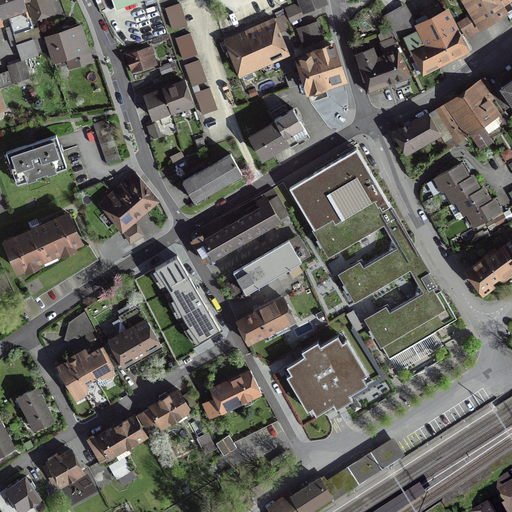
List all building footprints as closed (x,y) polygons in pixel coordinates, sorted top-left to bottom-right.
[(0,0),(0,14),(0,15),(25,7),(26,12),(28,17),(30,17),(33,16),(27,0),(0,0)] [(53,13),(49,0),(27,0),(33,16),(30,17),(34,28),(38,26),(36,18),(53,13)] [(147,0),(111,0),(115,11),(147,0)] [(323,3),(321,0),(295,0),(301,12),(323,3)] [(458,0),(469,19),(478,33),(511,12),(511,9),(506,0),(458,0)] [(187,25),(181,7),(166,11),(172,29),(187,25)] [(421,22),(443,65),(467,53),(446,10),(421,22)] [(26,12),(9,18),(19,49),(34,44),(32,38),(41,36),(38,26),(34,28),(30,17),(28,17),(26,12)] [(478,33),(469,19),(458,25),(467,40),(478,33)] [(284,51),(271,22),(224,44),(236,74),(284,51)] [(443,65),(421,22),(414,26),(416,31),(400,39),(419,77),(443,65)] [(323,40),(318,26),(298,34),(303,48),(323,40)] [(80,28),(46,39),(53,62),(65,58),(68,68),(91,61),(80,28)] [(392,30),(380,34),(382,41),(394,37),(392,30)] [(197,55),(191,37),(176,41),(182,59),(197,55)] [(344,78),(334,48),(299,59),(309,90),(344,78)] [(370,91),(391,82),(380,56),(376,58),(372,48),(354,56),(370,91)] [(156,66),(150,49),(124,57),(130,75),(156,66)] [(398,49),(380,56),(391,82),(409,74),(398,49)] [(24,61),(8,66),(9,69),(14,82),(29,77),(24,61)] [(160,67),(162,74),(173,70),(171,64),(160,67)] [(206,82),(200,64),(185,67),(191,86),(206,82)] [(0,87),(14,82),(9,69),(0,72),(0,87)] [(511,111),(511,78),(497,88),(511,111)] [(481,81),(461,95),(482,124),(499,114),(490,101),(493,99),(481,81)] [(182,83),(164,90),(172,113),(191,106),(182,83)] [(150,121),(172,113),(164,90),(141,98),(150,121)] [(217,111),(211,92),(196,96),(202,115),(217,111)] [(468,135),(482,124),(461,95),(446,105),(468,135)] [(445,104),(437,109),(457,143),(465,138),(445,104)] [(292,112),(244,139),(258,164),(306,137),(292,112)] [(403,157),(438,139),(425,114),(390,133),(403,157)] [(120,160),(107,119),(94,123),(108,164),(120,160)] [(49,138),(1,155),(12,185),(60,168),(49,138)] [(411,240),(357,147),(289,186),(319,238),(316,239),(320,247),(323,245),(329,254),(350,242),(347,237),(353,234),(356,238),(370,230),(367,225),(374,222),(377,226),(383,223),(392,239),(389,251),(361,267),(359,262),(340,273),(345,282),(342,284),(346,292),(350,290),(355,299),(376,287),(373,282),(380,278),(382,283),(396,275),(394,270),(400,267),(403,271),(409,268),(418,284),(415,295),(388,311),(385,307),(366,318),(372,327),(368,329),(373,337),(376,335),(379,340),(388,334),(397,349),(413,340),(417,326),(427,320),(434,331),(457,318),(440,290),(438,292),(434,286),(437,284),(414,245),(411,247),(408,241),(411,240)] [(230,155),(183,182),(194,201),(241,175),(230,155)] [(186,159),(175,163),(178,169),(188,165),(186,159)] [(461,162),(435,177),(443,191),(446,189),(469,175),(461,162)] [(472,174),(469,175),(446,189),(453,202),(457,200),(480,187),(472,174)] [(103,211),(121,231),(158,198),(140,178),(103,211)] [(483,186),(480,187),(457,200),(464,214),(468,212),(490,199),(483,186)] [(494,197),(490,199),(468,212),(475,226),(502,211),(494,197)] [(192,240),(205,263),(279,221),(266,198),(192,240)] [(18,272),(80,243),(69,219),(7,248),(18,272)] [(143,234),(137,224),(124,232),(130,242),(143,234)] [(234,272),(246,293),(300,262),(288,241),(234,272)] [(511,249),(477,270),(489,290),(511,276),(511,249)] [(165,264),(173,277),(186,270),(178,256),(165,264)] [(201,338),(193,324),(215,312),(203,290),(182,302),(179,297),(160,307),(181,348),(201,338)] [(310,292),(297,297),(301,305),(314,300),(310,292)] [(236,322),(247,343),(292,320),(281,298),(236,322)] [(118,373),(162,348),(147,321),(103,346),(118,373)] [(344,329),(313,345),(326,367),(356,351),(344,329)] [(102,346),(83,356),(99,384),(118,373),(102,346)] [(86,392),(99,384),(83,356),(70,364),(86,392)] [(76,397),(86,392),(70,364),(60,369),(76,397)] [(247,371),(207,390),(212,401),(202,406),(209,421),(233,409),(260,396),(247,371)] [(334,378),(281,407),(295,433),(348,404),(334,378)] [(18,397),(26,412),(43,403),(35,388),(18,397)] [(176,389),(145,408),(147,412),(154,424),(159,433),(191,414),(189,410),(182,398),(176,389)] [(190,393),(182,398),(189,410),(197,406),(190,393)] [(52,420),(43,403),(26,412),(35,429),(52,420)] [(147,412),(138,417),(145,430),(154,424),(147,412)] [(145,434),(133,415),(91,441),(102,460),(145,434)] [(0,455),(13,449),(4,431),(0,433),(0,455)] [(208,435),(200,439),(207,454),(216,449),(208,435)] [(229,438),(216,446),(225,459),(237,451),(229,438)] [(346,468),(354,480),(397,453),(389,441),(346,468)] [(55,487),(82,471),(70,452),(43,468),(55,487)] [(124,456),(110,463),(117,477),(132,469),(124,456)] [(346,468),(322,483),(330,495),(354,480),(346,468)] [(303,488),(294,494),(295,496),(272,511),(302,511),(304,511),(305,511),(330,495),(322,483),(319,478),(310,483),(302,488),(303,488)] [(14,511),(36,495),(24,479),(0,496),(0,498),(10,511),(14,511)] [(511,511),(511,488),(501,495),(510,511),(511,511)] [(306,511),(331,496),(330,495),(305,511),(304,511),(302,511),(272,511),(295,496),(294,494),(290,496),(289,493),(268,506),(271,511),(306,511)]
